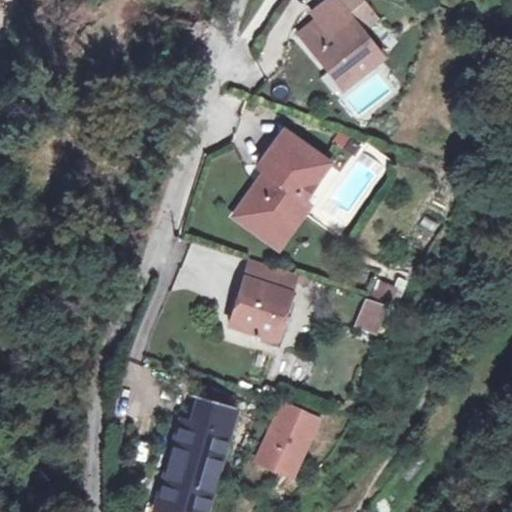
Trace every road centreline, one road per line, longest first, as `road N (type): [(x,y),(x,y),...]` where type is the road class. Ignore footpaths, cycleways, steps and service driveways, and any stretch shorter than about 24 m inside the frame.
road 1 (unclassified): [(245,0),(107,364),(91,511)]
road 2 (track): [(344,511),(400,439),(511,168)]
